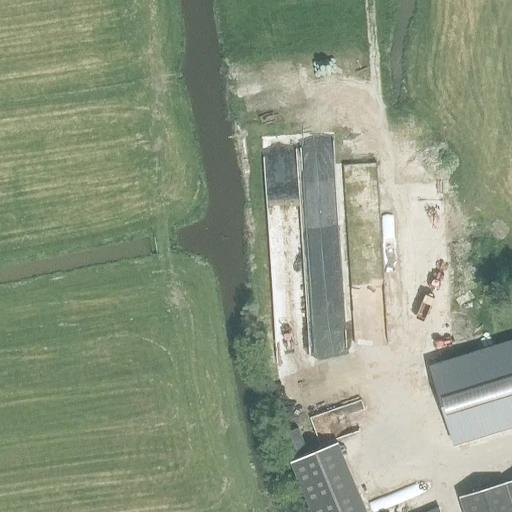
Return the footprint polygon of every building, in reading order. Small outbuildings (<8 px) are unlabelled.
[(276,117),(302,111),(300,101),(273,108),(276,117)] [(379,161),(347,162),(350,218),(382,216),(379,161)] [(302,269),(296,211),(265,215),(271,271),(277,270),(279,287),(292,285),(290,270),(302,269)] [(511,342),(430,368),(454,445),(511,426),(511,342)] [(287,433),(295,452),(305,447),(297,429),(287,433)] [(435,455),(395,466),(401,485),(410,482),(416,503),(419,502),(418,495),(429,492),(426,480),(441,476),(435,455)] [(464,511),(511,511),(511,481),(499,486),(460,498),(464,511)] [(366,511),(356,488),(309,508),(310,511),(366,511)]
